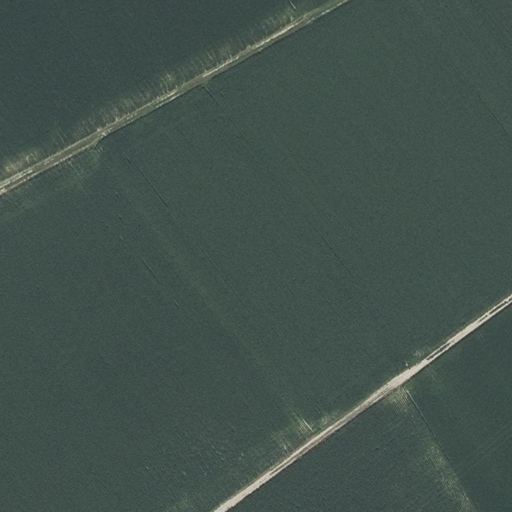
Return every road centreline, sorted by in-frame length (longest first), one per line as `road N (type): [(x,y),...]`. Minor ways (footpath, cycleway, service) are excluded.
road 1 (track): [(342,0),(0,190)]
road 2 (track): [(215,511),(511,297)]
